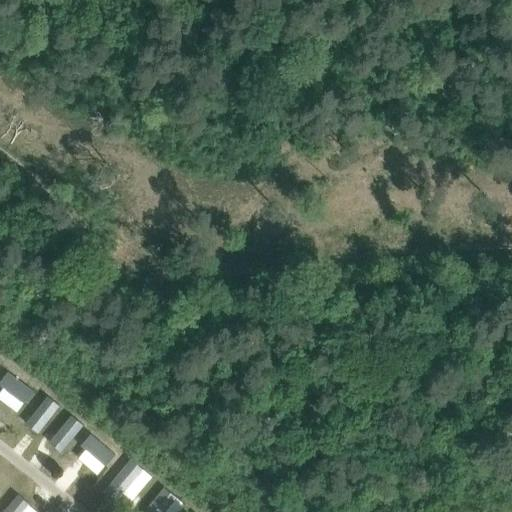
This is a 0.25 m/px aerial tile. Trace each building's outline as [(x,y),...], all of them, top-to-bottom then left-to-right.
[(8,371),(0,382),(0,385),(4,389),(23,403),(24,404),(34,390),(8,371)] [(48,396),(31,417),(44,427),(60,406),(48,396)] [(72,415),(55,435),(67,445),(84,425),(72,415)] [(91,434),(81,446),(86,450),(104,466),(105,467),(108,464),(115,455),(91,434)] [(131,459),(104,492),(116,502),(124,493),(143,469),(131,459)] [(165,487),(143,511),(164,511),(177,498),(165,487)] [(18,494),(2,511),(23,511),(29,505),(30,505),(18,494)]
